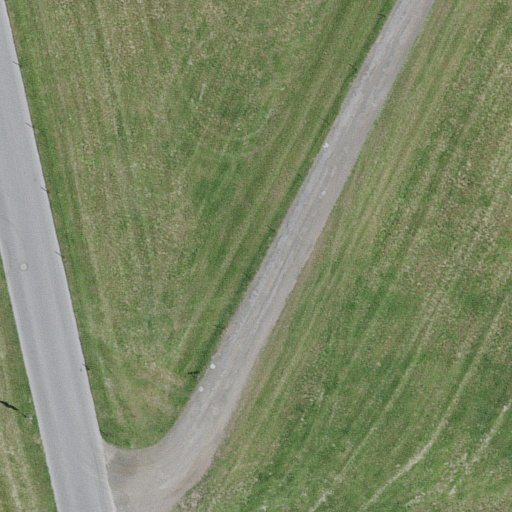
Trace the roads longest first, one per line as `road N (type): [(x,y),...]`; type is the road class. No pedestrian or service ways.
road 1 (track): [(416,0),(196,426),(154,480),(85,507)]
road 2 (unclassified): [(85,507),(0,117)]
